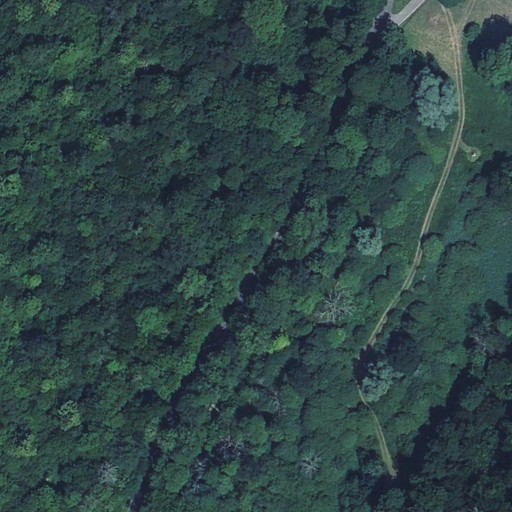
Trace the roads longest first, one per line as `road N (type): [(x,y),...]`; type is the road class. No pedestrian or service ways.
road 1 (tertiary): [(136,511),(337,148),(388,0)]
road 2 (track): [(445,0),(466,66),(463,122),(407,280),(360,360),(401,498)]
road 3 (track): [(390,511),(485,356),(511,336)]
